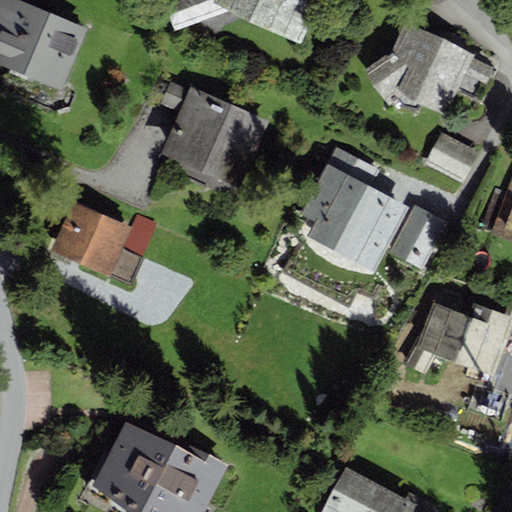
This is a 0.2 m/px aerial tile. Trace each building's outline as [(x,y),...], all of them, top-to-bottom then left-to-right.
[(35,7),(17,0),(0,0),(0,64),(61,90),(87,29),(51,14),(54,7),(37,0),(35,7)] [(163,0),(174,30),(229,11),(302,45),(322,0),(163,0)] [(498,62),(404,21),(391,51),(364,69),(384,99),(398,92),(445,116),(457,91),(480,102),(498,62)] [(269,121),(190,86),(188,89),(170,82),(161,103),(180,111),(162,152),(240,186),(269,121)] [(479,151),(440,132),(425,163),(464,182),(479,151)] [(369,173),(338,157),(310,211),(324,218),(317,231),(372,259),(398,210),(360,190),(369,173)] [(511,174),(491,233),(511,240),(511,174)] [(131,226),(73,201),(52,250),(132,285),(143,257),(142,257),(156,223),(136,215),(131,226)] [(438,222),(408,208),(390,246),(420,260),(438,222)] [(511,308),(511,298),(474,284),(468,300),(473,302),(468,316),(433,302),(417,344),(406,363),(425,374),(437,352),(493,373),(511,323),(511,316),(509,315),(511,308)] [(125,420),(92,486),(128,511),(204,511),(228,465),(189,445),(186,451),(125,420)] [(346,467),(321,511),(439,511),(442,508),(409,491),(405,498),(346,467)]
